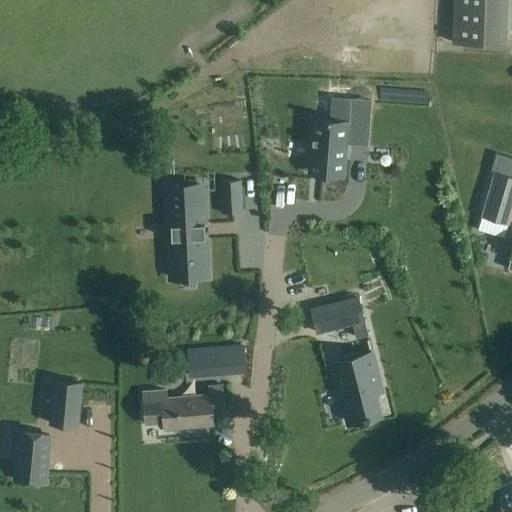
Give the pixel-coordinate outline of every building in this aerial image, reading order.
[(454,0),(453,41),(507,42),(508,0),(454,0)] [(346,97),(344,121),(346,121),(369,123),(371,99),(367,98),(346,97)] [(315,119),(311,170),(318,171),(317,173),(342,175),(344,143),(346,121),(344,121),(332,121),(332,119),(329,118),(328,120),(315,119)] [(511,176),(494,171),(481,216),(507,223),(509,224),(511,211),(511,176)] [(241,180),(220,181),(221,213),(243,212),(241,180)] [(163,184),(165,226),(168,226),(169,239),(166,239),(168,281),(210,279),(208,237),(203,237),(202,223),(208,223),(206,181),(163,184)] [(358,295),(309,308),(317,334),(366,322),(358,295)] [(225,345),(205,347),(208,371),(228,370),(225,345)] [(373,350),(330,361),(346,425),(383,416),(377,393),(384,391),(373,350)] [(53,379),(48,423),(77,427),(82,383),(53,379)] [(225,411),(222,383),(207,384),(207,394),(166,397),(166,388),(142,391),(145,423),(163,421),(164,428),(213,423),(212,412),(225,411)] [(52,433),(18,430),(13,480),(47,483),(52,433)] [(511,511),(511,483),(511,482),(480,494),(487,511),(511,511)]
